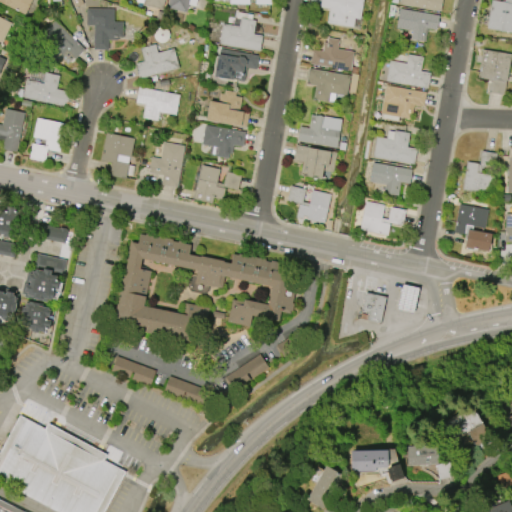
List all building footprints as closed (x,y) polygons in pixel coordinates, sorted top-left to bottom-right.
[(30,0),(24,14),(0,2),(0,0),(30,0)] [(165,0),(163,10),(142,5),(143,0),(165,0)] [(167,7),(168,0),(197,0),(196,6),(188,4),(186,12),(167,7)] [(321,0),(363,0),(360,19),(355,18),(353,27),(327,23),(330,8),(320,7),(321,0)] [(443,0),(441,12),(400,4),(400,0),(443,0)] [(511,0),(511,32),(487,29),(491,0),(505,2),(505,0),(511,0)] [(87,9),(114,9),(114,21),(123,22),(123,37),(117,37),(117,40),(108,40),(108,49),(94,49),(94,25),(86,25),(87,9)] [(400,9),(439,15),(437,30),(427,28),(425,42),(411,40),(413,31),(397,28),(400,9)] [(260,51),(219,43),(223,23),(239,26),(240,19),(236,18),(237,12),(252,15),(251,20),(256,21),(253,34),(262,36),(260,51)] [(0,17),(11,23),(2,43),(0,42),(0,17)] [(55,20),(85,50),(74,61),(66,53),(57,63),(46,53),(53,46),(41,34),(55,20)] [(350,71),(310,64),(313,50),(322,52),(324,42),(327,42),(328,38),(339,40),(337,49),(354,52),(350,71)] [(183,67),(139,78),(136,64),(144,61),(141,48),(155,44),(157,53),(173,49),(177,64),(182,62),(183,67)] [(220,49),(259,56),(256,70),(246,68),(243,82),(215,76),(220,49)] [(511,54),(504,95),(489,92),(491,81),(488,81),(488,79),(478,77),(483,49),(511,54)] [(428,88),(386,81),(390,60),(407,63),(408,54),(423,57),(421,71),(430,73),(428,88)] [(63,106),(15,96),(16,88),(24,90),(26,78),(25,77),(27,68),(42,72),(42,68),(46,68),(55,69),(54,75),(60,76),(57,89),(67,91),(63,106)] [(309,68),(350,75),(347,96),(335,94),(333,103),(313,100),(316,86),(307,84),(309,68)] [(386,85),(426,92),(424,107),(413,105),(412,114),(409,113),(408,119),(381,114),(386,85)] [(140,87),(180,95),(176,115),(159,112),(157,120),(143,117),(145,104),(136,103),(140,87)] [(207,120),(210,101),(218,103),(220,93),(224,94),(225,90),(236,92),(236,96),(242,97),(239,111),(249,113),(246,128),(207,120)] [(24,112),(16,152),(2,149),(4,140),(0,139),(0,124),(2,125),(5,108),(24,112)] [(337,148),(298,140),(300,126),(309,128),(311,114),(342,120),(337,148)] [(37,118),(66,125),(59,152),(48,149),(45,162),(29,158),(33,143),(45,146),(46,140),(33,137),(37,118)] [(205,125),(246,132),(243,146),(233,145),(232,153),(229,153),(228,158),(209,155),(211,146),(202,145),(205,125)] [(414,164),(373,157),(376,137),(387,138),(388,131),(395,132),(395,130),(410,133),(407,147),(417,149),(414,164)] [(100,160),(106,132),(135,139),(131,157),(118,155),(117,161),(129,164),(126,177),(110,173),(112,163),(100,160)] [(184,146),(177,188),(161,185),(163,175),(149,173),(152,157),(161,159),(162,152),(160,154),(157,154),(155,152),(155,149),(157,148),(160,147),(162,150),(164,142),(184,146)] [(297,145),(337,152),(333,172),(323,170),(321,179),(300,175),(302,161),(294,160),(297,145)] [(491,194),(463,190),(467,162),(478,164),(478,165),(479,165),(482,151),(497,153),(496,157),(499,158),(498,166),(495,166),(495,168),(482,166),(481,173),(494,175),(491,194)] [(373,162),(412,170),(410,184),(400,182),(398,195),(384,193),(385,185),(369,182),(373,162)] [(212,203),(193,199),(201,165),(220,169),(217,182),(223,183),(226,171),(241,175),(238,190),(226,187),(223,200),(213,198),(212,203)] [(324,223),(296,217),(299,204),(287,201),(290,185),(305,189),(303,201),(309,203),(312,190),(330,194),(324,223)] [(387,236),(360,230),(366,201),(384,205),(381,218),(388,219),(391,207),(406,210),(403,225),(390,223),(387,236)] [(491,239),(489,252),(464,247),(466,239),(467,234),(454,232),(460,204),(488,209),(484,228),(473,226),(472,230),(492,234),(491,239)] [(0,206),(3,207),(2,211),(6,211),(6,206),(15,208),(15,212),(18,212),(14,237),(3,235),(3,234),(0,234),(0,206)] [(67,229),(50,226),(47,240),(64,243),(67,229)] [(191,245),(189,254),(201,257),(201,256),(224,261),(224,262),(230,263),(232,254),(239,255),(239,254),(245,255),(245,257),(251,258),(251,256),(266,259),(265,261),(271,262),(271,261),(278,262),(278,263),(293,267),(290,279),(299,281),(293,310),(287,312),(281,311),(279,321),(254,316),(252,327),(227,322),(228,320),(212,317),(213,311),(229,314),(232,299),(243,302),(244,299),(268,305),(272,286),(220,275),(217,288),(195,283),(197,271),(142,259),(140,269),(151,271),(144,306),(183,314),(185,304),(208,308),(204,327),(194,325),(191,342),(186,341),(185,342),(180,341),(180,340),(156,335),(156,336),(150,334),(150,333),(145,332),(146,327),(133,324),(131,330),(113,326),(116,312),(115,312),(117,303),(118,303),(119,299),(118,299),(120,290),(121,291),(122,284),(121,284),(123,273),(124,273),(130,246),(131,242),(138,244),(140,232),(153,235),(153,237),(159,238),(159,236),(172,239),(172,241),(178,242),(178,240),(186,242),(185,244),(191,245)] [(0,240),(17,244),(14,257),(0,254),(0,240)] [(66,260),(63,273),(51,270),(50,275),(56,277),(55,280),(59,281),(57,290),(53,289),(52,292),(54,292),(53,299),(50,298),(50,300),(43,298),(42,301),(32,298),(33,296),(27,295),(27,292),(24,292),(26,285),(29,285),(30,282),(28,281),(30,273),(31,274),(32,271),(35,272),(35,270),(42,272),(43,269),(34,266),(37,253),(66,260)] [(414,313),(417,287),(400,285),(397,311),(414,313)] [(0,291),(3,292),(2,294),(5,294),(5,291),(13,293),(12,296),(15,296),(13,302),(16,303),(14,313),(11,313),(10,320),(9,319),(8,321),(1,320),(1,318),(0,317),(0,291)] [(386,297),(380,323),(367,321),(369,312),(361,311),(365,293),(386,297)] [(25,303),(31,304),(32,302),(38,303),(37,306),(48,308),(48,310),(51,310),(49,317),(46,316),(46,320),(51,321),(49,329),(46,328),(45,332),(38,331),(37,333),(30,331),(31,329),(26,328),(27,326),(19,324),(21,316),(22,316),(23,313),(21,312),(22,307),(24,307),(25,303)] [(149,385),(155,370),(115,356),(110,371),(149,385)] [(206,391),(168,376),(163,390),(201,405),(206,391)] [(476,446),(468,432),(471,430),(467,422),(462,425),(466,433),(453,441),(444,424),(473,407),(491,438),(476,446)] [(18,413),(0,446),(0,481),(58,511),(101,511),(124,470),(18,413)] [(511,430),(505,431),(503,417),(511,416),(511,430)] [(438,464),(409,465),(407,447),(429,446),(428,444),(437,443),(438,464)] [(351,451),(387,450),(388,467),(376,468),(376,471),(351,472),(351,451)] [(342,474),(323,508),(307,499),(325,465),(342,474)] [(25,511),(0,499),(0,511),(25,511)] [(481,511),(511,500),(511,502),(511,511),(481,511)]
